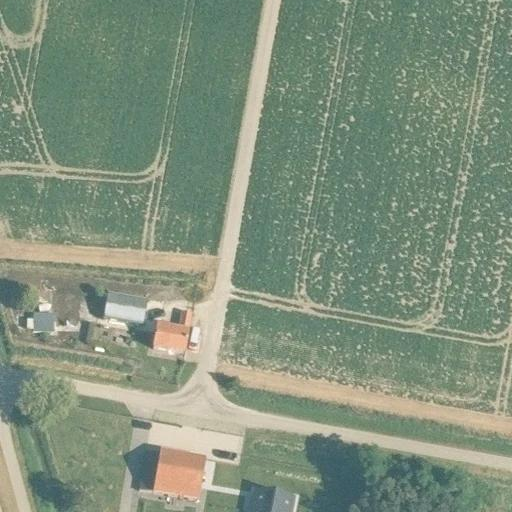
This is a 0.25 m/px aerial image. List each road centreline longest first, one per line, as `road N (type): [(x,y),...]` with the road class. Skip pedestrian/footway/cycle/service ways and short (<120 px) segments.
road 1 (unclassified): [(511,450),(206,397),(0,373)]
road 2 (unclassified): [(43,511),(0,389)]
